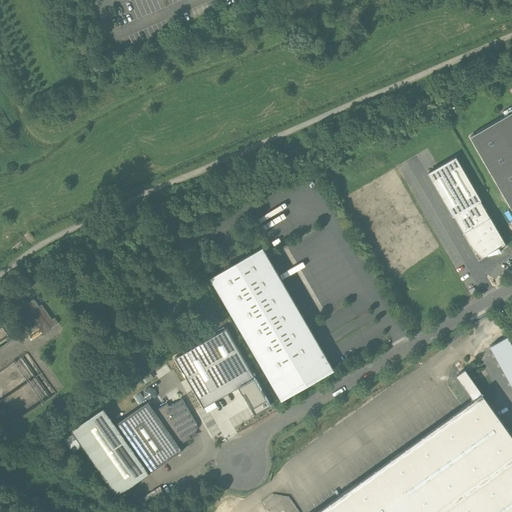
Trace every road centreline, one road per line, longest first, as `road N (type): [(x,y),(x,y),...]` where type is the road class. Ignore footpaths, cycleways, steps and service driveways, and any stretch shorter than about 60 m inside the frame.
road 1 (track): [(0,276),(99,216),(511,38)]
road 2 (unclassified): [(511,292),(248,446)]
